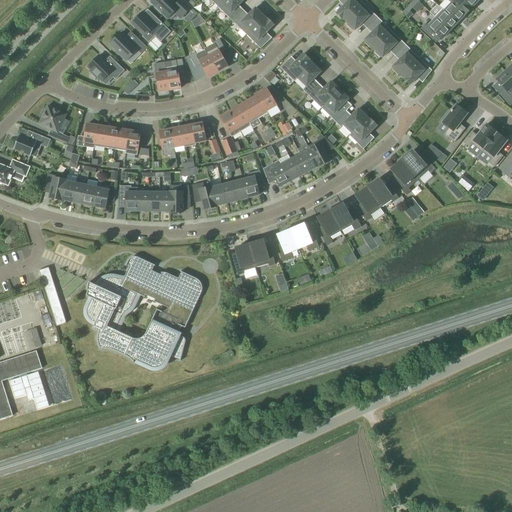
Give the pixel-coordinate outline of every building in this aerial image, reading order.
[(173,2),(170,0),(152,0),(151,2),(156,7),(154,8),(160,14),(161,13),(166,18),(172,13),(174,15),(176,13),(180,18),(180,19),(190,9),(181,0),(180,0),(176,4),(174,1),(173,2)] [(210,0),(219,8),(226,0),(210,0)] [(233,21),(240,13),(235,8),(243,0),(226,0),(219,8),(233,21)] [(346,22),(363,5),(358,0),(340,0),(345,5),(336,14),(342,20),(343,18),(346,22)] [(463,0),(451,0),(449,2),(451,4),(464,16),(472,8),(463,0)] [(463,0),(472,8),(479,0),(463,0)] [(444,11),(457,24),(464,16),(451,4),(444,11)] [(369,26),(377,18),(363,5),(346,22),(349,24),(347,25),(352,30),(353,29),(354,30),(363,21),(369,26)] [(246,35),(263,17),(261,15),(263,14),(258,9),(256,10),(255,9),(245,18),(240,13),(233,21),(246,35)] [(442,9),(435,18),(449,31),(457,24),(444,11),(442,9)] [(141,12),(130,24),(143,36),(141,37),(148,44),(155,37),(160,43),(170,33),(154,17),(150,21),(141,12)] [(197,18),(201,25),(206,22),(200,17),(197,18)] [(263,17),(246,35),(261,49),(269,40),(264,35),(273,25),(267,20),(263,17)] [(373,49),(391,31),(377,18),(369,26),(374,31),(365,41),(366,42),(365,43),(370,48),(371,47),(373,49)] [(425,24),(420,29),(432,40),(437,35),(440,38),(442,40),(449,31),(435,18),(427,26),(425,24)] [(396,53),(404,45),(391,31),(373,49),(376,51),(375,52),(379,57),(381,56),(382,58),(391,48),(396,53)] [(121,33),(109,45),(115,51),(115,53),(118,56),(120,56),(126,62),(137,50),(141,54),(146,49),(136,38),(130,44),(127,40),(121,33)] [(214,44),(204,49),(205,51),(209,57),(218,73),(228,67),(220,54),(225,51),(219,40),(214,43),(214,44)] [(401,76),(418,58),(404,45),(396,53),(402,58),(393,67),(394,69),(393,70),(398,75),(399,74),(401,76)] [(195,53),(189,56),(195,68),(201,65),(208,78),(218,73),(209,57),(205,51),(196,56),(195,53)] [(289,59),(280,68),(294,82),(297,80),(297,79),(311,64),(308,61),(309,60),(303,54),(294,64),(289,59)] [(98,56),(87,67),(93,72),(92,73),(96,78),(97,77),(101,81),(107,76),(110,76),(115,80),(124,71),(115,63),(110,68),(98,56)] [(418,58),(401,76),(404,79),(403,80),(409,86),(418,76),(424,81),(431,71),(418,58)] [(182,60),(165,63),(166,72),(169,91),(180,89),(178,73),(184,72),(182,60)] [(165,63),(154,65),(157,85),(155,86),(156,92),(158,91),(158,92),(169,91),(166,72),(165,63)] [(311,64),(297,79),(297,80),(305,88),(303,90),(308,95),(316,87),(311,82),(320,73),(319,71),(320,70),(315,65),(314,66),(311,64)] [(511,80),(504,72),(495,80),(504,90),(499,94),(510,106),(511,104),(511,80)] [(134,81),(123,91),(127,95),(138,85),(134,81)] [(322,109),(339,91),(337,89),(338,87),(333,82),(332,84),(330,82),(321,92),(316,87),(308,95),(322,109)] [(267,90),(257,96),(266,111),(276,106),(267,90)] [(335,122),(344,114),(338,109),(348,100),(346,98),(348,97),(343,92),(341,93),(339,91),(322,109),(335,122)] [(257,96),(248,101),(257,117),(266,111),(257,96)] [(248,101),(239,107),(248,122),(257,117),(248,101)] [(465,129),(459,124),(467,114),(466,113),(467,112),(460,107),(459,108),(456,105),(448,115),(446,114),(441,121),(443,122),(441,124),(448,129),(444,135),(454,143),(465,129)] [(41,120),(39,125),(57,133),(66,115),(48,106),(46,111),(43,112),(40,117),(41,120)] [(239,107),(229,113),(241,132),(251,126),(248,122),(239,107)] [(344,114),(335,122),(340,127),(342,126),(350,135),(367,118),(365,115),(366,115),(361,110),(359,111),(358,110),(351,117),(349,119),(344,114)] [(229,113),(220,118),(229,133),(231,138),(241,132),(229,113)] [(350,135),(349,136),(363,150),(372,140),(367,135),(376,126),(371,120),(370,121),(367,118),(350,135)] [(472,132),(463,143),(469,148),(473,144),(482,151),(497,132),(495,130),(496,129),(488,123),(487,124),(487,123),(477,136),(472,132)] [(202,124),(191,126),(195,143),(206,141),(205,139),(211,138),(209,128),(203,130),(202,124)] [(94,149),(94,146),(97,127),(86,125),(83,147),(94,149)] [(195,146),(195,143),(191,126),(181,128),(184,146),(184,148),(195,146)] [(97,127),(94,146),(105,148),(108,128),(97,127)] [(108,128),(105,148),(115,150),(119,130),(108,128)] [(181,128),(170,130),(174,148),(184,146),(181,128)] [(119,130),(115,150),(126,151),(126,149),(129,132),(119,130)] [(170,130),(159,132),(163,150),(164,157),(171,156),(172,160),(176,159),(173,148),(170,130)] [(19,136),(13,150),(30,157),(36,144),(47,149),(50,140),(28,131),(25,139),(19,136)] [(126,151),(125,154),(137,156),(137,151),(140,133),(129,132),(126,149),(126,151)] [(273,132),(268,135),(271,140),(276,137),(273,132)] [(497,132),(482,151),(492,159),(488,163),(494,168),(503,156),(498,153),(508,140),(507,140),(508,139),(500,133),(499,133),(497,132)] [(59,134),(56,140),(66,144),(69,139),(68,138),(59,134)] [(268,135),(263,139),(266,143),(271,140),(268,135)] [(317,142),(308,147),(309,149),(310,152),(318,166),(318,167),(319,168),(330,162),(324,151),(330,148),(325,138),(324,138),(322,135),(316,139),(318,141),(317,142)] [(237,152),(232,138),(221,142),(226,157),(227,156),(228,159),(238,155),(237,152)] [(284,148),(291,144),(288,138),(281,142),(284,148)] [(309,149),(298,155),(307,172),(318,167),(318,166),(310,152),(309,149)] [(419,160),(411,152),(401,161),(418,180),(428,171),(430,174),(435,169),(424,156),(419,160)] [(72,154),(70,162),(77,163),(79,156),(72,154)] [(298,155),(288,160),(298,177),(307,172),(298,155)] [(288,160),(279,165),(288,182),(298,177),(288,160)] [(401,161),(391,170),(399,179),(395,183),(406,196),(411,191),(409,188),(418,180),(401,161)] [(0,184),(1,185),(2,184),(8,186),(12,176),(14,177),(17,176),(18,173),(24,176),(25,177),(29,168),(13,162),(10,170),(0,165),(0,184)] [(511,180),(511,164),(510,163),(500,175),(507,181),(509,178),(511,180)] [(272,164),(263,169),(263,171),(268,181),(274,178),(279,187),(288,182),(279,165),(274,168),(272,164)] [(248,178),(242,179),(247,198),(259,195),(256,184),(264,182),(259,171),(247,174),(248,178)] [(61,201),(61,200),(65,183),(65,181),(49,177),(46,185),(51,186),(49,198),(61,201)] [(242,179),(232,182),(233,186),(237,201),(247,198),(242,179)] [(367,188),(382,209),(392,201),(393,203),(398,198),(390,186),(385,190),(378,180),(367,188)] [(61,200),(72,202),(75,183),(65,181),(65,183),(61,200)] [(232,182),(221,185),(226,204),(237,201),(233,186),(232,182)] [(86,185),(75,183),(72,202),(82,204),(85,189),(86,185)] [(203,183),(192,186),(193,191),(194,202),(195,202),(201,200),(202,201),(204,211),(216,207),(216,206),(212,190),(211,188),(204,189),(203,183)] [(487,183),(476,196),(482,201),(493,188),(487,183)] [(96,188),(86,185),(85,189),(82,204),(93,207),(96,188)] [(221,185),(211,188),(212,190),(216,206),(226,204),(221,185)] [(119,188),(118,200),(125,201),(125,211),(138,211),(138,193),(138,188),(131,188),(131,187),(120,186),(119,188)] [(170,212),(169,212),(169,213),(182,213),(182,202),(189,203),(189,191),(188,186),(177,186),(170,186),(170,190),(170,193),(170,195),(170,212)] [(115,188),(109,187),(109,190),(98,188),(96,188),(93,207),(94,207),(105,209),(107,199),(114,200),(115,188)] [(371,216),(382,209),(367,188),(356,196),(363,205),(358,209),(367,221),(372,217),(371,216)] [(459,200),(464,196),(457,188),(452,193),(459,200)] [(138,193),(138,211),(148,212),(149,193),(138,193)] [(149,193),(148,212),(159,212),(159,193),(149,193)] [(159,193),(159,212),(169,212),(170,212),(170,195),(170,193),(159,193)] [(330,211),(341,232),(352,226),(355,231),(361,228),(353,212),(348,215),(342,205),(330,211)] [(418,217),(424,213),(420,207),(414,212),(418,217)] [(330,238),(341,232),(330,211),(318,218),(324,228),(319,231),(327,246),(333,243),(330,238)] [(412,222),(418,217),(414,212),(408,216),(412,222)] [(291,230),(298,249),(306,246),(309,252),(313,251),(319,248),(313,234),(308,236),(303,225),(291,230)] [(291,252),(298,249),(291,230),(278,235),(283,246),(277,249),(283,262),(293,258),(291,252)] [(249,245),(256,269),(268,266),(269,267),(275,266),(271,251),(265,252),(262,241),(249,245)] [(244,273),(256,269),(249,245),(236,248),(239,260),(234,261),(238,276),(244,274),(244,273)] [(162,274),(161,276),(151,271),(154,266),(155,266),(138,257),(137,257),(136,257),(135,257),(134,257),(133,257),(131,258),(130,258),(130,259),(129,260),(128,261),(127,262),(125,266),(129,268),(123,279),(114,278),(113,277),(111,277),(109,277),(108,278),(106,278),(105,279),(104,279),(102,280),(101,281),(100,282),(98,283),(97,284),(96,285),(96,287),(88,283),(87,284),(87,285),(87,286),(87,287),(87,288),(87,289),(87,291),(87,292),(87,293),(87,294),(86,295),(86,296),(91,299),(87,308),(87,309),(86,310),(86,311),(86,312),(86,313),(86,314),(87,315),(87,316),(88,317),(88,318),(89,319),(89,320),(90,320),(91,321),(92,322),(95,323),(93,329),(99,331),(98,334),(98,335),(97,336),(97,338),(97,339),(97,341),(97,342),(97,344),(98,345),(99,347),(99,348),(102,350),(102,349),(103,349),(106,349),(108,350),(111,350),(113,351),(116,352),(126,357),(129,359),(131,361),(133,363),(134,362),(133,361),(134,360),(150,368),(151,368),(153,368),(155,369),(156,369),(157,368),(158,368),(159,368),(161,367),(162,366),(163,365),(164,364),(164,363),(165,363),(168,355),(180,358),(179,361),(180,361),(185,342),(185,341),(184,340),(184,339),(183,338),(182,337),(177,335),(181,327),(184,328),(201,293),(201,292),(202,291),(202,290),(202,289),(202,288),(202,287),(202,286),(201,285),(201,284),(200,283),(200,282),(199,281),(198,281),(198,280),(197,279),(196,279),(195,279),(180,272),(180,273),(181,273),(178,279),(167,274),(166,274),(165,273),(164,273),(162,273),(161,273),(161,274),(162,274)] [(48,268),(39,271),(42,280),(51,277),(48,268)] [(56,326),(66,323),(51,277),(42,280),(56,326)] [(293,288),(300,284),(297,278),(289,281),(293,288)] [(0,304),(0,320),(19,317),(15,301),(0,304)] [(49,315),(41,317),(44,326),(51,323),(49,315)] [(35,348),(42,346),(36,328),(29,330),(35,348)] [(482,349),(468,354),(470,359),(484,354),(482,349)] [(36,351),(0,362),(0,419),(12,416),(1,381),(42,368),(36,351)]
